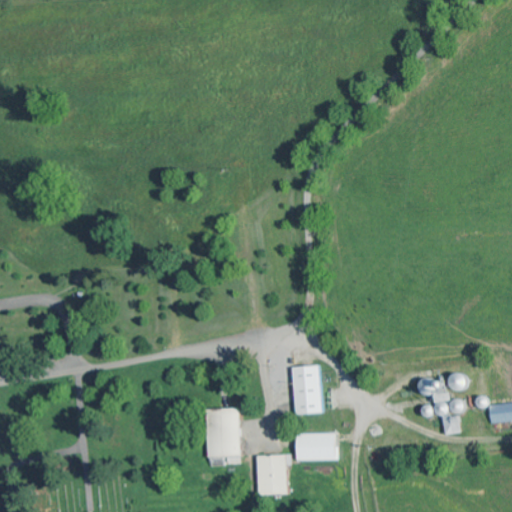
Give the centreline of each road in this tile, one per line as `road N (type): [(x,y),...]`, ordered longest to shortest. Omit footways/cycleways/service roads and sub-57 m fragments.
road 1 (residential): [(475,0),(324,156),(309,203),(310,302),(296,325),(235,348),(0,384)]
road 2 (residential): [(79,371),(70,319),(61,310),(39,300),(0,302)]
